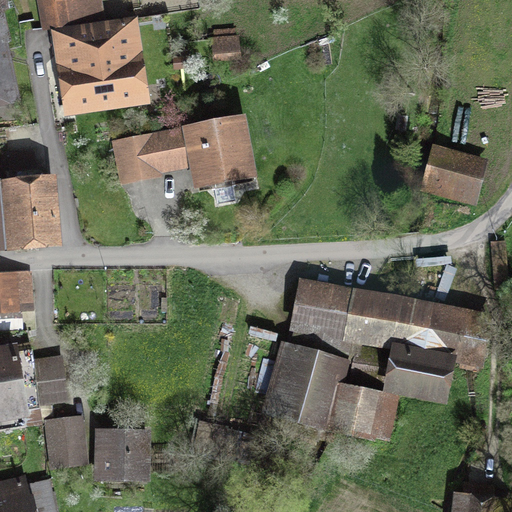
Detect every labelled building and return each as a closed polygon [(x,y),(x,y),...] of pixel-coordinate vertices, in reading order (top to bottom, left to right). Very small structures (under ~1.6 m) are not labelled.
[(80,23),(76,0),(42,0),(48,29),(80,23)] [(125,25),(121,25),(122,28),(54,38),(56,54),(66,53),(75,113),(137,104),(136,97),(138,96),(127,27),(125,28),(125,25)] [(235,37),(211,40),(215,68),(239,65),(235,37)] [(121,151),(127,180),(154,175),(153,168),(183,162),(182,153),(191,151),(198,185),(232,178),(231,171),(250,168),(242,121),(147,139),(148,145),(121,151)] [(481,207),(492,164),(442,152),(431,194),(481,207)] [(49,183),(47,183),(46,171),(8,174),(14,243),(53,239),(49,183)] [(32,309),(28,274),(0,277),(0,322),(20,320),(19,310),(32,309)] [(400,346),(393,385),(441,394),(448,355),(462,358),(460,367),(478,370),(488,320),(304,286),(298,320),(347,330),(346,336),(400,346)] [(0,355),(0,431),(24,428),(22,411),(38,409),(31,351),(0,355)] [(38,404),(66,401),(61,358),(33,362),(38,404)] [(385,367),(353,361),(348,386),(380,392),(385,367)] [(322,425),(331,394),(308,388),(300,419),(322,425)] [(335,429),(388,440),(396,403),(343,392),(335,429)] [(56,462),(81,459),(77,424),(52,427),(56,462)] [(97,453),(105,453),(104,475),(145,477),(145,436),(98,435),(97,453)] [(55,511),(48,480),(21,486),(21,483),(17,483),(18,487),(0,490),(0,511),(55,511)] [(498,511),(499,507),(492,506),(494,489),(465,486),(462,511),(498,511)]
